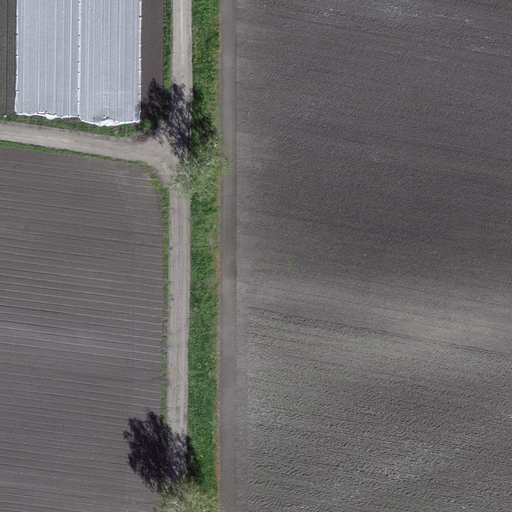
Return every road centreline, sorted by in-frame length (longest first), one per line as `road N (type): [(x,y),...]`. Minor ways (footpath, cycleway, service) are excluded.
road 1 (track): [(174,511),(179,0)]
road 2 (track): [(177,157),(0,134)]
